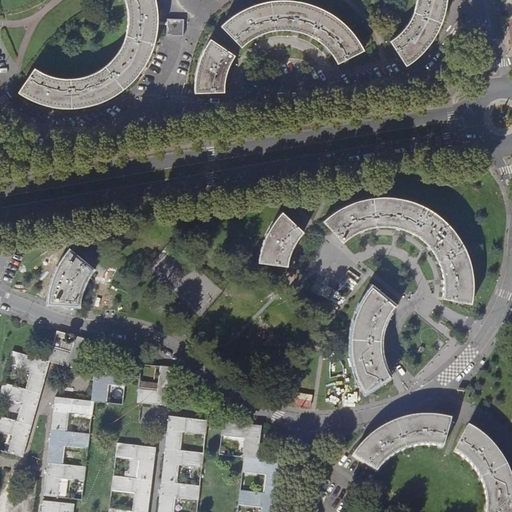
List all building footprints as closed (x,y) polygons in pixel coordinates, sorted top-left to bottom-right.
[(46,75),(34,69),(17,94),(24,98),(32,102),(41,106),(52,108),(62,109),(73,109),(82,109),(91,107),(105,101),(117,94),(124,89),(133,81),(141,71),(149,59),(153,48),(156,38),(158,26),(167,26),(167,35),(182,36),(184,21),(167,20),(167,22),(158,21),(158,9),(156,0),(124,0),(127,13),(127,20),(126,30),(124,37),(121,46),(115,56),(109,62),(101,68),(91,73),(80,78),(69,79),(56,78),(46,75)] [(233,15),(220,26),(241,48),(246,43),(254,38),(265,33),(275,31),(284,30),(294,31),(301,32),(311,37),(319,42),(326,48),(334,57),(337,64),(365,51),(360,41),(352,30),(344,21),(334,14),(324,8),(309,2),(297,0),(272,0),(267,1),(255,4),(245,8),(233,15)] [(416,0),(416,4),(413,14),(406,24),(399,32),(389,40),(405,66),(415,60),(423,52),(430,44),(437,35),(442,25),(445,15),(448,4),(448,0),(416,0)] [(234,55),(210,39),(196,67),(194,80),(194,94),(224,92),(224,83),(225,76),(228,67),(234,55)] [(325,218),(322,221),(343,243),(345,242),(346,241),(347,239),(349,238),(353,236),(355,235),(357,233),(360,232),(363,231),(366,230),(369,229),(371,228),(373,228),(377,227),(379,227),(382,227),(385,227),(388,227),(391,227),(394,228),(396,228),(399,229),(402,230),(405,231),(408,232),(411,234),(415,236),(417,238),(420,240),(423,242),(426,245),(428,248),(430,250),(431,252),(433,254),(434,256),(437,260),(438,262),(439,265),(440,268),(440,269),(441,271),(442,273),(442,276),(443,279),(443,281),(443,284),(443,285),(443,288),(443,291),(443,293),(442,296),(442,299),(472,304),(473,298),(473,294),(473,290),(473,287),(473,284),(473,280),(472,277),(472,273),(471,270),(471,267),(470,263),(469,260),(468,257),(466,254),(465,251),(463,247),(461,242),(458,238),(455,234),(453,231),(451,228),(449,226),(445,222),(442,219),(439,217),(435,213),(432,212),(428,208),(424,206),(419,204),(416,202),(412,201),(408,200),(404,199),(400,198),(396,197),(392,197),(385,197),(381,197),(377,197),(373,198),(367,198),(363,200),(359,201),(358,201),(352,203),(347,205),(343,207),(338,210),(333,213),(329,216),(325,218)] [(303,233),(283,213),(281,214),(280,215),(278,217),(276,219),(274,221),(273,224),(270,228),(268,231),(266,235),(264,239),(262,244),(261,247),(260,252),(259,255),(258,258),(258,262),(287,266),(288,263),(288,261),(289,258),(290,255),(291,252),(292,249),(294,247),(295,245),(296,243),(298,239),(301,235),(303,233)] [(48,299),(48,304),(77,305),(77,304),(78,301),(78,299),(78,296),(79,293),(80,290),(81,288),(82,286),(84,282),(85,279),(88,275),(90,273),(92,270),(69,252),(68,253),(67,254),(65,256),(64,258),(62,260),(61,262),(60,264),(58,267),(56,271),(55,274),(54,277),(52,280),(51,284),(50,287),(49,290),(49,294),(48,299)] [(324,282),(317,278),(310,291),(317,295),(324,282)] [(335,291),(327,286),(321,295),(330,300),(335,291)] [(394,306),(371,287),(370,290),(368,291),(366,294),(363,299),(362,302),(360,306),(358,310),(357,313),(355,317),(354,321),(353,324),(352,328),(351,331),(351,334),(351,336),(351,338),(351,341),(350,344),(351,346),(351,349),(351,352),(352,356),(352,359),(353,362),(354,367),(355,371),(357,376),(359,382),(360,385),(362,390),(364,393),(389,378),(388,376),(387,375),(386,371),(385,368),(384,365),(383,363),(383,360),(382,356),(381,353),(381,350),(381,346),(381,343),(381,339),(382,336),(383,331),(384,328),(385,324),(386,320),(388,315),(390,311),(392,308),(394,306)] [(70,352),(53,347),(49,361),(81,370),(89,340),(75,336),(70,352)] [(41,393),(49,361),(12,351),(8,365),(33,371),(28,389),(41,393)] [(157,392),(137,390),(136,402),(170,406),(174,368),(160,367),(157,392)] [(95,368),(92,401),(94,401),(105,403),(108,383),(125,385),(127,371),(95,368)] [(32,425),(41,393),(28,389),(3,382),(0,394),(0,396),(24,403),(19,421),(32,425)] [(94,401),(92,401),(55,397),(51,429),(65,431),(67,412),(92,414),(94,401)] [(23,456),(32,425),(19,421),(0,415),(0,430),(15,435),(10,453),(23,456)] [(353,453),(352,456),(377,472),(379,470),(380,468),(382,465),(385,462),(388,459),(391,457),(394,456),(397,453),(401,451),(406,450),(411,448),(417,447),(421,446),(425,446),(431,446),(436,446),(443,447),(451,418),(449,418),(446,418),(444,417),(441,417),(436,416),(432,416),(428,415),(423,415),(420,416),(416,417),(411,417),(407,417),(404,418),(400,419),(395,421),(392,422),(389,424),(385,425),(381,428),(377,431),(373,434),(368,438),(365,441),(362,444),(358,447),(355,451),(353,453)] [(168,416),(164,449),(179,450),(181,432),(205,435),(207,421),(168,416)] [(223,422),(221,436),(246,439),(244,458),(257,460),(261,426),(223,422)] [(477,431),(467,426),(453,452),(455,453),(457,454),(459,455),(461,457),(464,458),(466,461),(468,463),(470,464),(472,467),(474,469),(475,472),(477,475),(478,477),(479,479),(480,481),(481,485),(482,487),(483,490),(484,493),(485,496),(485,499),(485,502),(485,505),(485,507),(485,510),(485,511),(511,511),(511,479),(511,480),(510,475),(508,471),(506,466),(504,461),(502,458),(499,454),(497,450),(493,446),(490,442),(486,439),(484,436),(481,434),(477,431)] [(65,431),(51,429),(47,462),(61,464),(63,445),(88,448),(90,434),(65,431)] [(138,479),(151,480),(155,448),(117,444),(115,457),(140,461),(138,479)] [(164,449),(161,481),(175,483),(177,465),(201,468),(203,453),(179,450),(164,449)] [(257,460),(244,458),(242,472),(266,475),(264,494),(278,495),(282,463),(257,460)] [(61,464),(47,462),(43,495),(57,497),(59,478),(84,481),(86,467),(61,464)] [(134,511),(137,511),(147,511),(151,480),(138,479),(113,476),(111,491),(136,494),(134,511)] [(161,481),(157,511),(171,511),(173,498),(198,501),(199,486),(175,483),(161,481)] [(275,511),(278,495),(264,494),(240,491),(238,505),(262,508),(261,511),(275,511)] [(73,511),(74,504),(43,501),(41,511),(73,511)]
